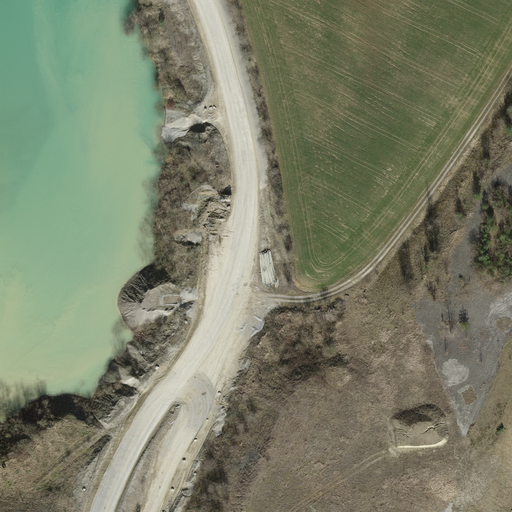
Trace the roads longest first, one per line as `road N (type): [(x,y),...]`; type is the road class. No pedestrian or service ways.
road 1 (track): [(95,511),(211,312),(234,240),(235,141),(204,0)]
road 2 (track): [(211,312),(356,284),(453,168),(511,75)]
